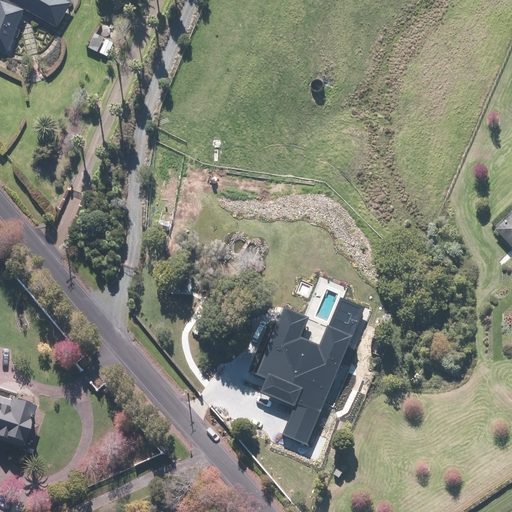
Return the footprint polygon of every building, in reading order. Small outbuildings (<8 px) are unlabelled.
[(0,5),(0,52),(7,55),(24,12),(57,31),(71,6),(62,1),(62,0),(4,0),(3,6),(1,5),(0,5)] [(100,56),(107,60),(113,46),(106,42),(104,46),(102,44),(104,41),(95,37),(89,50),(98,55),(99,53),(101,54),(100,56)] [(511,213),(498,227),(511,242),(511,213)] [(296,406),(283,434),(304,443),(363,311),(340,300),(318,348),(298,339),(308,316),(284,305),(254,371),(265,376),(259,389),(296,406)] [(0,444),(22,451),(24,442),(33,444),(38,428),(29,425),(34,411),(0,400),(0,444)]
